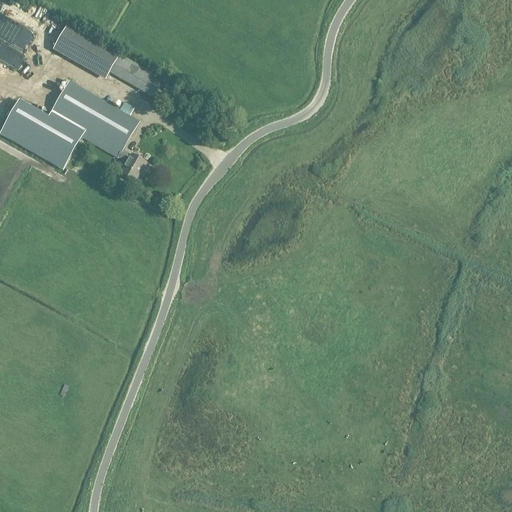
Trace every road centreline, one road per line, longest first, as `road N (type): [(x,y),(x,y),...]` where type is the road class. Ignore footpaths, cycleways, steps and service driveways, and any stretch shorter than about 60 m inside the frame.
road 1 (unclassified): [(94,511),(191,211),(256,134),(316,104),(333,28),(350,0)]
road 2 (track): [(26,159),(65,180),(137,285),(169,293)]
